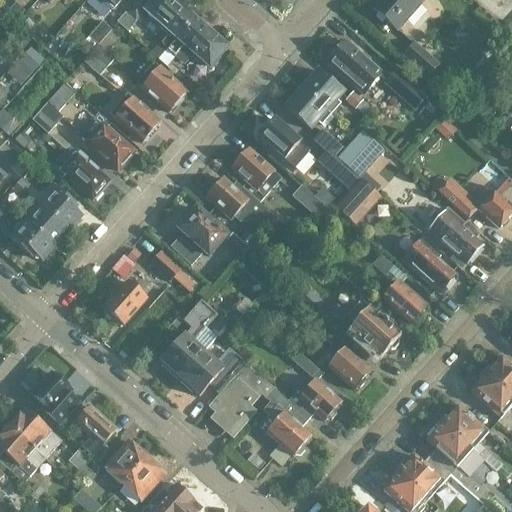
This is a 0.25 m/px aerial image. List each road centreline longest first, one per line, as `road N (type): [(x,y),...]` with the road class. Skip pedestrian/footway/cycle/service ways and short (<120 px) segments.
road 1 (residential): [(280,46),(43,319)]
road 2 (residential): [(511,281),(312,511)]
road 3 (residential): [(256,509),(43,319)]
